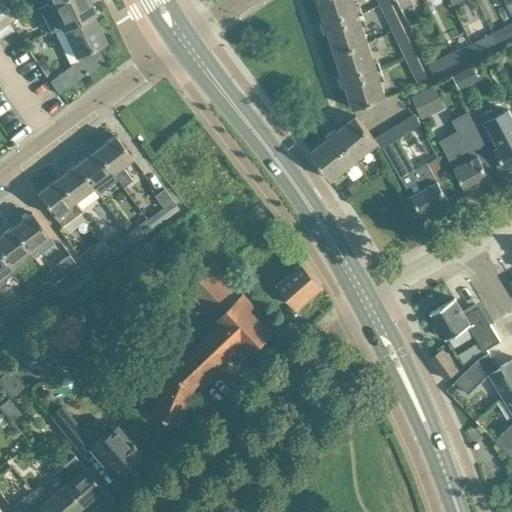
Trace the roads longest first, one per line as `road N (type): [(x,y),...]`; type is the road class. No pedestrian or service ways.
road 1 (tertiary): [(367,305),(305,200),(182,40)]
road 2 (residential): [(350,320),(152,511)]
road 3 (residential): [(0,177),(182,40)]
road 4 (tertiary): [(457,511),(367,305)]
road 5 (residential): [(367,305),(468,240)]
